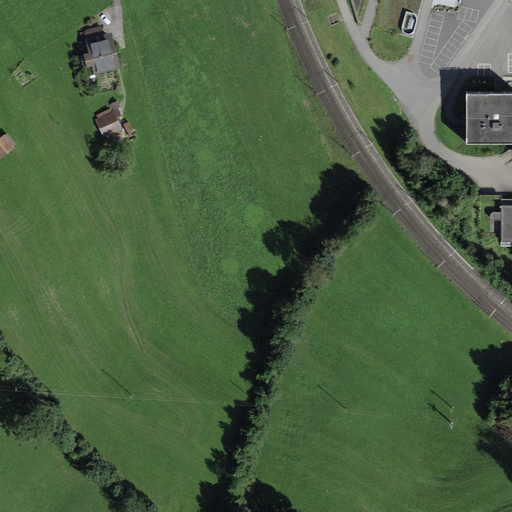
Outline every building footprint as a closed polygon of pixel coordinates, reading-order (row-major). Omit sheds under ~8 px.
[(380,0),(373,27),(412,37),(421,0),(380,0)] [(103,22),(113,19),(109,8),(99,12),(103,22)] [(101,26),(87,30),(93,53),(81,55),(84,65),(95,62),(96,67),(114,63),(108,35),(103,36),(101,26)] [(466,142),(511,142),(511,91),(501,91),(501,80),(494,80),(494,91),(466,91),(466,142)] [(113,141),(122,136),(113,118),(120,114),(118,110),(111,113),(111,112),(97,119),(104,134),(105,133),(107,138),(111,136),(113,141)] [(3,138),(0,140),(0,154),(10,147),(3,138)] [(511,197),(502,198),(502,206),(484,206),(484,243),(506,243),(506,254),(511,253),(511,197)]
